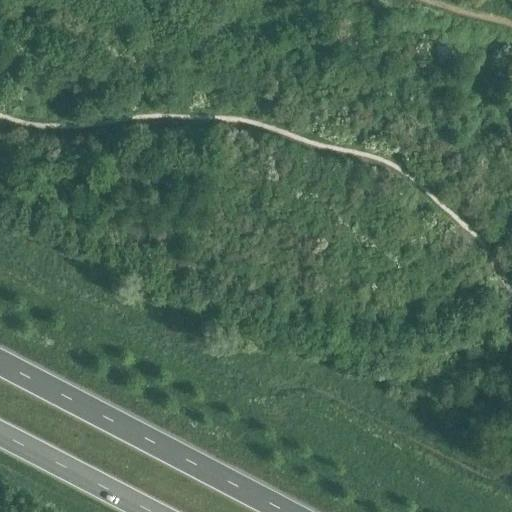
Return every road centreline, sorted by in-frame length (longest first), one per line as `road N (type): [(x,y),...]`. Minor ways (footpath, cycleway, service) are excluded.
road 1 (trunk): [(287,511),(0,362)]
road 2 (trunk): [(0,431),(157,511)]
